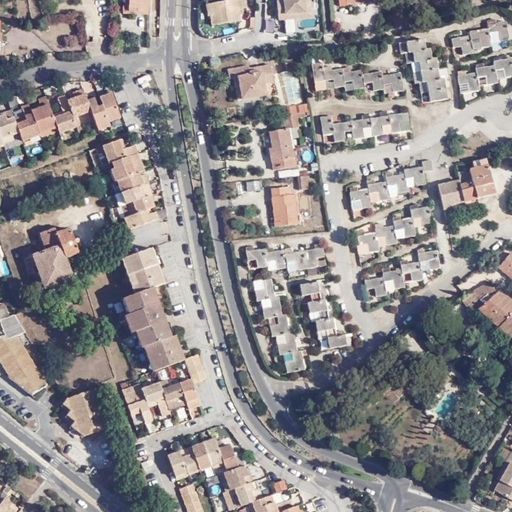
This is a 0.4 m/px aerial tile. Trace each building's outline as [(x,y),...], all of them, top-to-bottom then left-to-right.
[(148,12),(148,0),(125,0),(125,5),(128,5),(128,7),(137,8),(137,12),(148,12)] [(245,0),(228,0),(211,3),(213,15),(210,16),(211,26),(240,21),(238,8),(237,5),(245,4),(246,3),(245,0)] [(275,0),(278,20),(296,19),(295,14),(311,12),(309,0),(275,0)] [(148,15),(148,12),(137,12),(137,8),(128,7),(128,5),(125,5),(123,5),(123,14),(148,15)] [(496,31),(497,38),(507,36),(505,18),(486,21),(487,25),(468,28),(468,32),(451,35),(452,45),(459,44),(460,53),(472,51),(471,47),(470,40),(477,38),(479,46),(490,44),(489,39),(488,32),(496,31)] [(489,39),(497,38),(496,31),(488,32),(489,39)] [(410,49),(412,59),(416,59),(418,70),(420,78),(423,77),(426,97),(443,94),(441,75),(437,75),(433,55),(430,56),(429,46),(425,47),(423,36),(405,39),(407,49),(410,49)] [(470,40),(471,47),(479,46),(477,38),(470,40)] [(300,58),(300,53),(295,52),(288,51),(283,50),(285,61),(295,59),(300,58)] [(502,69),(503,77),(511,75),(511,63),(511,56),(492,60),(492,63),(483,65),(482,61),(475,63),(475,65),(474,65),(475,71),(465,72),(464,69),(456,70),(457,73),(456,73),(460,92),(477,88),(476,78),(484,77),(485,84),(496,83),(495,78),(494,71),(502,69)] [(313,79),(324,77),(330,76),(332,84),(344,82),(344,79),(351,78),(352,85),(363,84),(362,80),(370,79),(371,87),(382,85),(382,81),(390,80),(391,88),(401,87),(398,69),(380,71),(379,67),(361,70),(360,65),(341,68),(340,65),(322,68),(320,58),(310,60),(313,79)] [(296,67),(295,59),(285,61),(286,69),(296,67)] [(416,59),(412,59),(409,60),(411,71),(418,70),(416,59)] [(238,74),(242,96),(266,93),(264,82),(273,81),(270,62),(259,64),(260,67),(253,68),(253,65),(248,66),(249,72),(238,74)] [(237,97),(242,96),(238,74),(249,72),(248,66),(248,63),(228,67),(229,75),(233,75),(237,97)] [(495,78),(503,77),(502,69),(494,71),(495,78)] [(325,86),(324,77),(313,79),(315,87),(325,86)] [(87,93),(85,88),(75,92),(77,97),(87,93)] [(105,107),(111,121),(122,118),(112,91),(105,94),(105,96),(102,97),(104,105),(105,107)] [(78,116),(93,110),(90,100),(87,93),(77,97),(69,100),(76,119),(79,126),(82,124),(80,119),(79,119),(78,116)] [(61,134),(79,127),(79,126),(76,119),(69,100),(67,96),(59,99),(64,112),(65,114),(55,118),(58,126),(60,130),(61,134)] [(54,115),(47,97),(39,99),(41,104),(42,107),(33,111),(40,130),(49,126),(50,130),(58,126),(55,118),(54,115)] [(285,106),(294,105),(293,97),(285,98),(285,106)] [(101,130),(112,126),(111,121),(105,107),(100,109),(100,107),(96,98),(90,100),(93,110),(101,130)] [(31,108),(30,105),(22,108),(25,116),(26,119),(16,123),(20,133),(23,142),(42,134),(40,130),(33,111),(31,108)] [(296,120),(294,105),(285,106),(287,121),(296,120)] [(387,122),(389,129),(399,128),(397,120),(405,118),(403,109),(386,112),(385,108),(379,109),(379,113),(368,115),(367,111),(360,113),(361,116),(332,120),(330,112),(321,114),(323,132),(333,130),(334,138),(344,136),(343,128),(349,128),(351,135),(362,133),(361,126),(369,124),(370,132),(381,130),(380,123),(387,122)] [(15,120),(11,111),(4,114),(4,116),(5,118),(3,119),(2,117),(0,117),(0,133),(4,144),(14,140),(13,136),(20,133),(16,123),(15,120)] [(266,124),(269,139),(270,144),(268,145),(271,162),(290,158),(288,150),(291,149),(284,120),(266,124)] [(381,130),(389,129),(387,122),(380,123),(381,130)] [(361,126),(362,133),(370,132),(369,124),(361,126)] [(60,130),(58,126),(50,130),(49,126),(40,130),(42,134),(42,136),(60,130)] [(120,140),(105,146),(111,164),(114,163),(139,153),(136,144),(127,148),(123,149),(120,140)] [(139,153),(114,163),(116,169),(120,180),(141,172),(145,171),(139,153)] [(365,178),(366,185),(348,188),(349,197),(356,197),(357,204),(369,202),(367,191),(374,190),(376,197),(386,196),(386,193),(405,189),(403,177),(410,176),(411,184),(422,182),(421,172),(430,170),(428,160),(419,162),(419,165),(401,168),(402,172),(392,174),(391,170),(383,171),(384,178),(373,181),(373,177),(365,178)] [(489,164),(470,169),(472,181),(473,186),(470,187),(474,198),(495,193),(489,164)] [(304,182),(302,170),(295,171),(296,183),(304,182)] [(141,172),(120,180),(118,181),(123,193),(149,183),(150,182),(146,173),(142,175),(141,172)] [(464,201),(460,184),(459,179),(448,182),(438,185),(445,217),(455,215),(452,204),(464,201)] [(473,186),(472,181),(460,184),(464,201),(474,198),(470,187),(473,186)] [(153,195),(149,183),(123,193),(128,204),(130,203),(151,196),(153,195)] [(268,185),(269,203),(272,203),(274,223),(294,222),(292,191),(288,192),(287,184),(268,185)] [(123,193),(117,194),(121,206),(124,206),(128,204),(123,193)] [(151,196),(130,203),(134,215),(149,210),(155,207),(151,196)] [(393,240),(392,236),(391,228),(399,227),(401,235),(411,233),(410,224),(429,221),(427,204),(415,205),(415,202),(407,205),(409,216),(398,218),(397,215),(390,216),(391,223),(372,226),(373,229),(362,231),(362,228),(354,229),(357,249),(376,247),(374,234),(381,233),(382,241),(393,240)] [(130,203),(128,204),(124,206),(128,217),(134,215),(130,203)] [(126,218),(130,230),(160,220),(157,212),(150,215),(149,210),(134,215),(128,217),(126,218)] [(391,228),(392,236),(401,235),(399,227),(391,228)] [(77,249),(74,240),(70,229),(57,234),(55,228),(40,233),(46,251),(32,256),(29,247),(22,250),(28,268),(25,269),(28,276),(35,273),(33,266),(36,265),(45,287),(71,277),(65,259),(78,254),(77,249)] [(320,246),(319,242),(313,242),(314,247),(284,251),(283,248),(273,249),(272,246),(265,246),(265,245),(253,247),(253,244),(245,245),(247,258),(253,257),(254,265),(266,263),(267,267),(286,264),(285,261),(293,260),(294,267),(315,264),(314,257),(323,255),(321,246),(320,246)] [(415,249),(416,259),(423,259),(424,266),(436,264),(434,248),(422,249),(421,246),(415,248),(415,249)] [(154,248),(127,258),(130,267),(132,266),(135,274),(132,275),(139,294),(155,288),(167,284),(154,248)] [(511,253),(498,266),(508,276),(511,272),(511,253)] [(418,277),(416,259),(404,261),(404,257),(396,259),(397,266),(387,268),(386,265),(379,266),(380,273),(361,276),(363,286),(370,284),(371,292),(382,290),(380,278),(388,277),(389,285),(399,284),(398,271),(406,270),(407,278),(418,277)] [(127,258),(124,259),(130,276),(132,275),(135,274),(132,266),(130,267),(127,258)] [(132,275),(130,276),(137,295),(139,294),(132,275)] [(289,359),(281,360),(283,371),(301,367),(298,354),(302,354),(301,349),(293,350),(290,331),(286,331),(283,312),(279,313),(276,294),(272,295),(269,277),(259,278),(260,286),(253,287),(254,298),(267,296),(269,304),(260,305),(262,315),(265,315),(273,314),(274,321),(267,323),(269,335),(273,334),(280,333),(281,340),(274,341),(276,353),(280,352),(288,351),(289,359)] [(306,299),(307,309),(315,309),(316,317),(313,317),(315,329),(322,328),(323,336),(325,346),(344,343),(342,333),(340,333),(339,329),(333,330),(331,314),(327,315),(323,289),(318,290),(316,278),(298,280),(300,291),(308,290),(310,298),(306,299)] [(511,339),(511,300),(507,296),(505,297),(496,291),(485,283),(472,291),(482,304),(477,308),(487,317),(511,339)] [(136,314),(132,315),(138,332),(142,331),(148,348),(149,347),(174,338),(167,322),(164,323),(161,317),(165,316),(155,288),(139,294),(137,295),(130,298),(136,314)] [(130,298),(126,299),(132,315),(136,314),(130,298)] [(482,323),(487,317),(477,308),(472,313),(482,323)] [(315,309),(307,309),(309,318),(313,317),(316,317),(315,309)] [(16,336),(26,332),(15,314),(1,320),(0,320),(0,362),(10,379),(9,380),(30,396),(47,385),(16,336)] [(138,332),(132,315),(127,317),(133,334),(138,332)] [(414,324),(417,330),(429,324),(426,318),(414,324)] [(316,337),(323,336),(322,328),(315,329),(316,337)] [(146,348),(148,348),(142,331),(138,332),(144,349),(146,348)] [(186,360),(178,337),(174,338),(149,347),(153,356),(149,357),(152,365),(155,364),(158,371),(173,365),(186,360)] [(280,352),(281,360),(289,359),(288,351),(280,352)] [(189,369),(202,364),(199,356),(186,360),(189,369)] [(192,377),(205,372),(202,364),(189,369),(192,377)] [(195,385),(206,381),(208,380),(205,372),(192,377),(193,381),(195,385)] [(163,393),(171,412),(189,405),(181,385),(171,389),(168,381),(160,384),(163,393)] [(189,405),(191,411),(203,407),(195,385),(193,381),(181,385),(189,405)] [(164,417),(172,414),(171,412),(163,393),(160,384),(143,390),(149,405),(158,402),(159,405),(164,417)] [(124,392),(126,397),(143,390),(141,385),(124,392)] [(85,438),(110,428),(95,389),(68,398),(62,407),(70,412),(67,417),(75,423),(71,428),(85,438)] [(142,413),(143,416),(146,425),(155,422),(150,408),(149,405),(143,390),(126,397),(133,416),(142,413)] [(180,421),(187,419),(183,408),(176,410),(180,421)] [(205,445),(213,468),(225,464),(220,451),(218,444),(217,443),(211,445),(211,442),(205,445)] [(201,471),(202,472),(213,468),(205,445),(193,449),(201,471)] [(226,466),(229,473),(239,469),(236,458),(232,447),(226,449),(220,451),(225,464),(226,466)] [(506,460),(506,461),(509,462),(504,471),(493,490),(511,499),(511,451),(504,448),(499,455),(506,460)] [(189,476),(201,471),(193,449),(181,453),(189,476)] [(178,480),(189,476),(181,453),(169,458),(178,480)] [(239,469),(246,466),(247,466),(244,455),(236,458),(239,469)] [(230,484),(233,491),(256,483),(252,475),(250,476),(246,466),(239,469),(229,473),(221,476),(225,486),(230,484)] [(239,509),(251,505),(254,504),(258,502),(255,494),(258,492),(262,490),(259,482),(256,483),(233,491),(239,509)] [(288,490),(285,482),(276,485),(279,493),(288,490)] [(199,493),(196,485),(193,486),(181,491),(184,498),(199,493)] [(202,501),(199,493),(184,498),(187,507),(202,501)] [(282,493),(278,495),(274,496),(278,507),(286,504),(282,493)] [(254,504),(257,511),(286,511),(295,509),(292,502),(286,504),(278,507),(274,496),(261,501),(258,502),(254,504)] [(0,502),(0,511),(12,511),(7,507),(10,504),(3,499),(0,502)] [(196,511),(205,509),(202,501),(187,507),(189,511),(196,511)]
